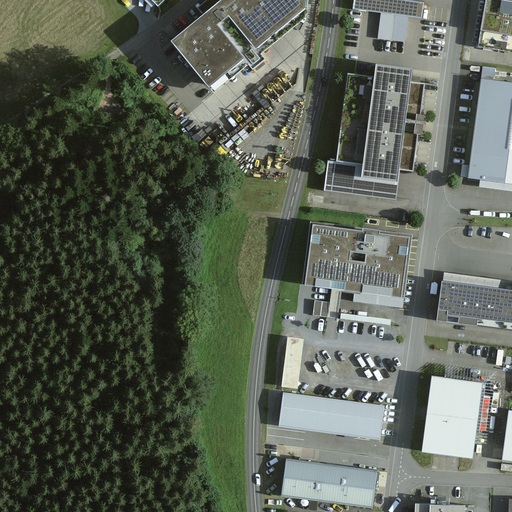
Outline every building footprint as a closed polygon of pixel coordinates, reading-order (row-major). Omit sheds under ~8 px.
[(312,0),(231,0),(176,46),(217,94),(310,17),(312,0)] [(202,13),(218,0),(205,0),(197,7),(202,13)] [(392,0),(354,0),(353,11),(422,20),(424,4),(392,0)] [(511,0),(485,0),(477,47),(511,53),(511,0)] [(428,87),(351,77),(338,182),(401,190),(403,172),(416,174),(428,87)] [(511,81),(484,78),(473,177),(511,183),(511,81)] [(313,220),(306,282),(407,296),(415,232),(313,220)] [(511,294),(442,285),(437,318),(511,328),(511,294)] [(342,311),(341,317),(391,323),(391,317),(342,311)] [(298,376),(298,389),(315,390),(316,377),(298,376)] [(432,376),(423,451),(474,457),(483,382),(432,376)] [(288,392),(284,424),(383,438),(388,404),(288,392)] [(511,409),(509,409),(502,461),(511,461),(511,409)] [(290,458),(283,495),(376,508),(382,471),(290,458)]
